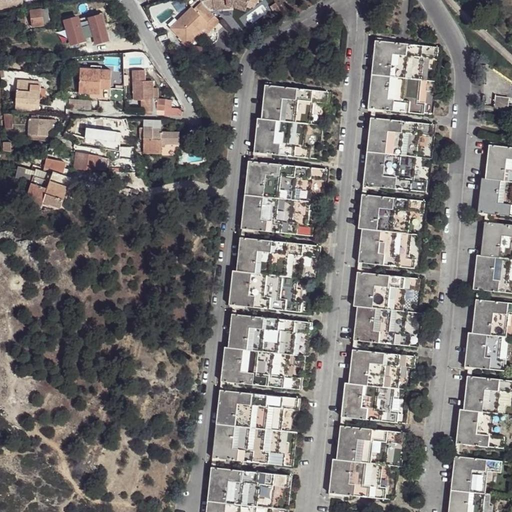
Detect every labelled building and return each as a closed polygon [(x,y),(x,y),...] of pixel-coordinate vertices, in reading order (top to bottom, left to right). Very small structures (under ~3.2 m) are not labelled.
[(0,0),(0,11),(24,8),(22,0),(0,0)] [(246,11),(250,0),(199,0),(207,8),(214,7),(214,10),(234,7),(246,11)] [(170,31),(185,44),(193,35),(196,38),(201,32),(205,28),(210,33),(221,22),(201,4),(194,11),(191,9),(170,31)] [(42,11),(44,24),(49,23),(47,7),(41,8),(42,11)] [(44,24),(42,11),(31,13),(34,29),(45,27),(44,24)] [(108,41),(101,14),(65,23),(71,46),(84,42),(84,40),(94,37),(96,44),(108,41)] [(201,42),(206,37),(201,32),(196,38),(201,42)] [(193,35),(185,44),(187,47),(196,38),(193,35)] [(376,41),(372,74),(422,80),(424,57),(429,58),(438,59),(439,47),(376,41)] [(79,74),(78,93),(88,93),(88,87),(99,88),(109,89),(111,70),(100,70),(100,75),(79,74)] [(131,72),(133,102),(140,101),(151,100),(151,82),(143,82),(143,71),(131,72)] [(422,80),(372,74),(368,108),(424,114),(425,103),(420,102),(422,80)] [(41,89),(42,81),(19,79),(16,110),(39,112),(40,97),(41,89)] [(329,92),(266,86),(262,119),(308,124),(312,125),(314,102),(327,103),(329,92)] [(509,98),(496,96),(494,108),(508,110),(509,98)] [(68,99),(68,109),(84,110),(90,110),(91,100),(68,99)] [(140,115),(150,116),(157,116),(158,101),(151,100),(140,101),(140,115)] [(166,101),(158,101),(157,116),(165,117),(166,101)] [(7,115),(8,127),(15,127),(15,113),(6,113),(7,115)] [(262,119),(258,118),(254,152),(311,158),(312,147),(305,146),(308,124),(262,119)] [(434,125),(371,118),(367,152),(417,156),(420,134),(425,135),(433,136),(434,125)] [(50,121),(32,119),(30,140),(48,141),(49,130),(50,121)] [(153,127),(145,127),(145,139),(145,147),(154,147),(154,138),(153,127)] [(163,132),(163,127),(153,127),(154,138),(163,138),(163,132)] [(91,141),(92,134),(92,132),(74,128),(72,138),(91,141)] [(163,138),(163,144),(179,144),(178,132),(163,132),(163,138)] [(122,134),(103,133),(103,135),(103,142),(122,144),(122,134)] [(103,142),(103,135),(92,134),(91,141),(102,143),(103,142)] [(163,138),(154,138),(154,147),(145,147),(145,152),(163,152),(163,144),(163,138)] [(511,147),(489,145),(485,178),(511,181),(511,147)] [(417,156),(367,152),(364,185),(427,192),(428,181),(414,179),(417,156)] [(103,158),(80,154),(77,171),(102,171),(103,158)] [(65,163),(45,159),(43,169),(53,172),(62,175),(65,163)] [(328,170),(249,161),(246,195),(311,202),(313,181),(326,181),(328,170)] [(48,188),(50,181),(34,176),(35,169),(18,167),(16,178),(31,182),(31,183),(48,188)] [(50,181),(69,187),(70,178),(62,175),(53,172),(50,181)] [(511,181),(485,178),(482,178),(478,212),(511,215),(511,181)] [(69,187),(50,181),(48,188),(31,183),(25,203),(41,208),(43,202),(61,208),(69,187)] [(426,201),(363,194),(359,228),(363,229),(409,233),(411,211),(424,212),(426,201)] [(311,202),(246,195),(242,228),(313,236),(314,225),(308,224),(311,202)] [(511,224),(485,222),(481,255),(511,259),(511,258),(511,224)] [(409,233),(363,229),(359,262),(415,268),(416,257),(414,257),(410,256),(412,234),(409,233)] [(319,245),(241,238),(237,271),(299,277),(303,278),(305,256),(310,257),(318,257),(319,245)] [(481,255),(477,255),(473,289),(511,292),(511,281),(509,281),(511,259),(481,255)] [(237,271),(233,271),(229,305),(301,312),(302,301),(296,300),(299,277),(237,271)] [(421,279),(358,272),(354,306),(358,306),(404,311),(406,288),(420,290),(421,279)] [(511,303),(476,299),(472,333),(503,336),(506,337),(509,314),(511,314),(511,303)] [(404,311),(358,306),(354,340),(410,345),(411,335),(405,334),(408,312),(404,311)] [(311,323),(233,314),(229,348),(291,354),(294,354),(296,333),(309,334),(311,323)] [(472,333),(469,333),(465,366),(505,371),(507,359),(500,359),(503,336),(472,333)] [(229,348),(225,347),(222,381),(299,390),(301,378),(288,377),(291,354),(229,348)] [(416,356),(353,349),(349,383),(396,388),(399,388),(401,366),(415,367),(416,356)] [(511,380),(467,376),(464,409),(494,413),(498,413),(500,391),(511,391),(511,380)] [(349,383),(346,383),(342,416),(397,423),(399,411),(393,411),(396,388),(349,383)] [(299,399),(220,390),(217,424),(282,430),(284,409),(298,410),(299,399)] [(464,409),(460,409),(457,443),(504,448),(505,437),(491,435),(494,413),(464,409)] [(282,430),(217,424),(213,458),(284,465),(285,454),(279,454),(282,430)] [(404,432),(341,425),(337,459),(383,464),(387,464),(389,443),(403,444),(404,432)] [(502,461),(455,456),(451,490),(485,494),(488,471),(501,473),(502,461)] [(337,459),(333,459),(330,493),(386,498),(387,487),(381,487),(383,464),(337,459)] [(290,476),(212,467),(208,501),(274,508),(276,486),(289,487),(290,476)] [(483,511),(485,494),(451,490),(448,511),(483,511)] [(272,511),(274,508),(208,501),(206,511),(272,511)]
